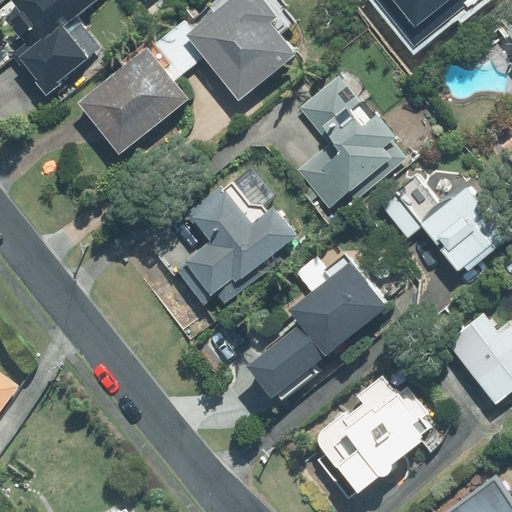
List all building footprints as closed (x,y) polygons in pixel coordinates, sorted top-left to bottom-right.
[(104,45),(80,16),(93,6),(96,10),(109,0),(8,0),(0,7),(0,66),(16,53),(51,96),(100,57),(96,52),(104,45)] [(293,5),(289,0),(216,0),(185,25),(245,100),(303,53),(288,34),(302,23),(290,7),(293,5)] [(382,0),(417,42),(468,0),(382,0)] [(153,44),(82,101),(125,155),(197,98),(153,44)] [(299,168),(333,209),(363,184),(397,157),(389,147),(400,138),(399,138),(402,135),(383,111),(380,114),(345,71),(301,107),(330,143),(299,168)] [(418,174),(382,204),(411,239),(429,224),(467,269),(471,266),(473,269),(511,236),(511,226),(504,216),(500,219),(472,185),(445,207),(418,174)] [(194,212),(215,240),(181,266),(209,303),(221,294),(228,303),(252,286),(246,278),(302,235),(273,196),(258,208),(237,180),(194,212)] [(395,304),(354,253),(311,287),(314,291),(295,306),(307,321),(254,363),(283,400),(324,368),(322,366),(335,355),(333,353),(395,304)] [(487,314),(452,340),(501,405),(511,396),(511,323),(501,332),(487,314)] [(0,419),(1,417),(24,385),(0,367),(0,419)] [(400,392),(385,373),(359,394),(365,402),(350,414),(348,412),(317,436),(329,450),(319,458),(354,501),(433,438),(421,422),(433,413),(410,384),(400,392)] [(511,511),(511,491),(499,475),(449,511),(511,511)] [(126,511),(121,502),(102,511),(126,511)]
